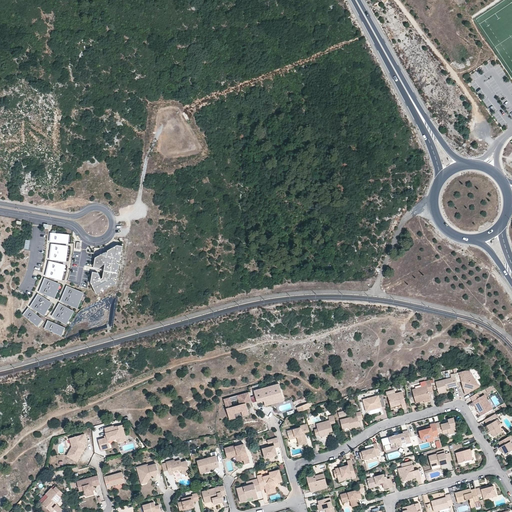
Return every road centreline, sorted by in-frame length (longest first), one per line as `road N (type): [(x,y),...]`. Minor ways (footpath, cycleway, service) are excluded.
road 1 (track): [(0,457),(57,414),(182,363),(386,315),(408,317)]
road 2 (residential): [(498,467),(457,404),(388,422),(336,453),(290,467),(299,500)]
road 3 (residential): [(0,209),(68,221),(88,238),(112,227),(98,207),(74,216),(0,203)]
road 4 (track): [(511,158),(480,137),(472,99),(398,0)]
road 5 (primary): [(418,111),(357,0)]
road 6 (residential): [(392,511),(395,496),(498,467)]
